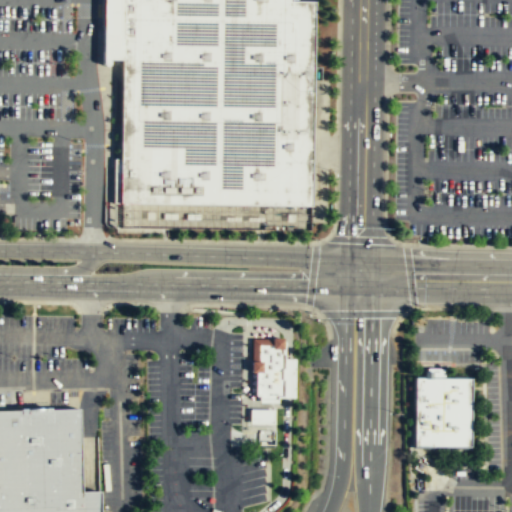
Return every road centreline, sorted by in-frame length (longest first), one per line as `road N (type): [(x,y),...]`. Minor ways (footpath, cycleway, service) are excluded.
road 1 (secondary): [(404,275),(375,261),(0,250)]
road 2 (secondary): [(0,280),(375,285),(404,275)]
road 3 (secondary): [(362,235),(362,0)]
road 4 (motorway): [(369,447),(375,261),(362,235)]
road 5 (motorway): [(345,285),(342,455)]
